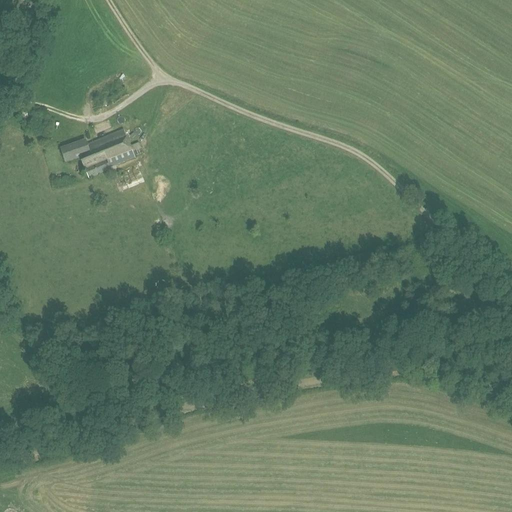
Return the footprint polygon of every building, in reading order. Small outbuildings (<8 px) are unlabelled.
[(126,73),(122,76),(127,85),(132,82),(126,73)] [(124,130),(87,145),(90,154),(81,157),(90,178),(110,170),(109,166),(134,156),(133,153),(141,148),(139,143),(130,146),(124,130)] [(87,145),(85,141),(61,149),(66,162),(81,157),(90,154),(87,145)] [(139,182),(136,170),(143,168),(141,158),(121,163),(122,168),(118,170),(123,187),(139,182)] [(123,189),(125,195),(142,191),(140,183),(128,186),(129,188),(123,189)]
